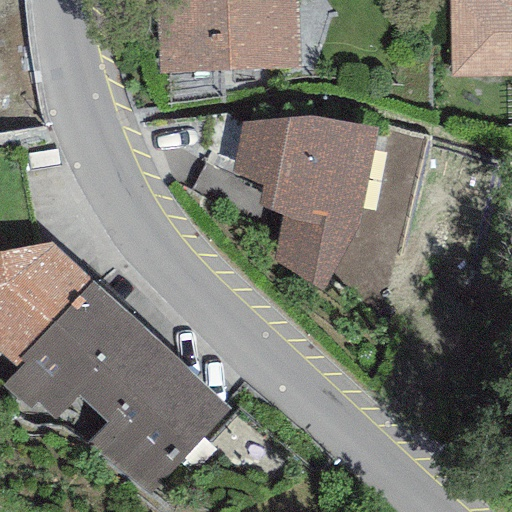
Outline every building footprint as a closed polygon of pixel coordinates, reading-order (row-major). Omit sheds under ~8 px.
[(154,13),(158,75),(296,67),(294,0),(171,0),(172,13),(154,13)] [(511,0),(449,0),(450,75),(511,74),(511,0)] [(309,115),(243,123),(234,172),(262,187),(256,213),(279,222),(274,261),(325,289),(358,230),(377,128),(309,115)] [(0,353),(18,370),(23,364),(19,359),(92,281),(50,242),(0,252),(0,353)] [(230,410),(92,281),(19,359),(23,364),(18,370),(2,386),(30,412),(38,405),(53,419),(78,393),(110,424),(91,443),(149,497),(230,410)]
